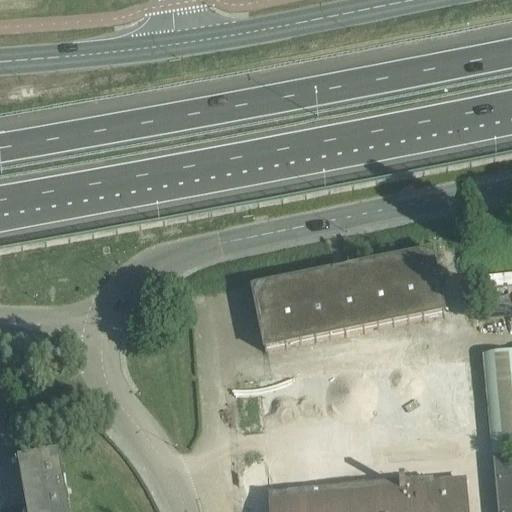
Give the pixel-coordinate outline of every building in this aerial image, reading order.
[(252,292),(265,353),(445,315),(432,255),(349,272),(347,263),(333,266),(335,275),(252,292)] [(511,354),(485,357),(496,458),(511,455),(511,354)] [(511,511),(511,460),(493,462),(497,511),(511,511)] [(66,511),(58,461),(16,469),(17,470),(21,469),(28,511),(66,511)] [(452,484),(271,501),(271,511),(466,511),(464,483),(452,484)]
